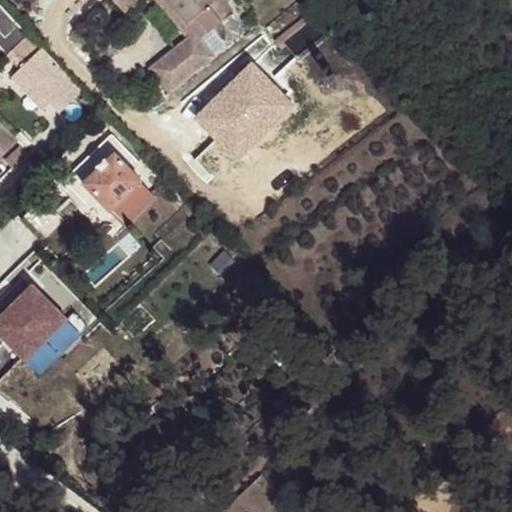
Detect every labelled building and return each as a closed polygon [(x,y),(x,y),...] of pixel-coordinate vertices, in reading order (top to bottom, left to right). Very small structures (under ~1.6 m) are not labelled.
[(113,0),(126,15),(143,0),(113,0)] [(157,0),(178,25),(184,20),(168,0),(157,0)] [(168,0),(184,20),(178,25),(189,38),(163,60),(171,71),(160,80),(170,92),(247,31),(223,1),(224,0),(223,0),(168,0)] [(0,41),(2,43),(0,45),(0,47),(7,55),(12,50),(29,34),(0,4),(0,41)] [(60,113),(83,91),(29,34),(12,50),(26,64),(12,78),(24,91),(32,84),(51,104),(60,113)] [(160,80),(171,71),(163,60),(151,69),(160,80)] [(24,91),(43,111),(51,104),(32,84),(24,91)] [(0,158),(18,142),(0,123),(0,158)] [(127,227),(156,199),(141,183),(142,182),(116,155),(124,147),(112,135),(64,181),(75,193),(84,184),(110,212),(111,211),(127,227)] [(167,490),(175,497),(180,494),(183,489),(174,481),(167,490)]
